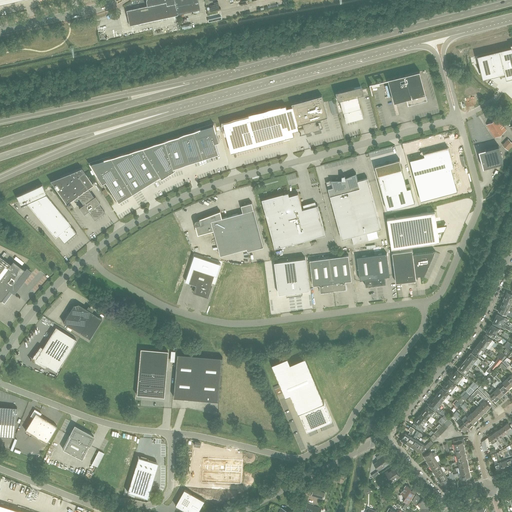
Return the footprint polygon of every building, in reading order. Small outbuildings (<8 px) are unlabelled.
[(126,10),(129,25),(177,15),(174,0),(145,0),(146,1),(146,2),(147,6),(126,10)] [(200,9),(198,1),(197,0),(174,0),(176,6),(178,14),(200,9)] [(502,50),(478,56),(480,63),(479,63),(481,70),(482,69),(483,73),(486,72),(489,72),(490,75),(491,75),(491,76),(496,75),(496,74),(504,72),(505,73),(506,79),(511,77),(511,43),(511,44),(511,47),(502,49),(502,50)] [(427,100),(420,71),(388,78),(394,102),(406,98),(408,105),(419,102),(421,101),(427,100)] [(357,86),(338,91),(339,95),(340,98),(340,99),(338,99),(338,100),(340,99),(343,112),(344,112),(346,122),(357,119),(356,119),(362,117),(363,117),(361,107),(358,95),(360,94),(360,95),(363,95),(362,92),(360,85),(357,86)] [(249,115),(221,122),(223,129),(225,129),(225,130),(227,136),(231,153),(283,138),(290,137),(294,136),(293,131),(299,129),(298,124),(303,123),(305,132),(305,133),(311,131),(313,131),(320,129),(322,128),(323,128),(323,127),(321,121),(316,122),(315,120),(317,119),(328,116),(324,103),(322,95),(292,103),(293,106),(287,108),(286,105),(281,106),(280,106),(249,114),(249,115)] [(506,130),(497,117),(487,124),(495,137),(506,130)] [(90,163),(89,163),(96,174),(97,175),(102,183),(105,181),(118,202),(159,176),(161,179),(175,170),(174,168),(219,153),(216,143),(220,141),(217,131),(214,123),(214,124),(214,125),(201,129),(163,141),(164,144),(145,150),(143,147),(144,147),(143,147),(103,159),(103,160),(90,164),(90,163)] [(511,142),(510,140),(503,146),(508,150),(511,146),(511,142)] [(484,167),(503,162),(499,145),(486,149),(485,149),(481,150),(483,156),(481,157),(484,167)] [(421,200),(457,191),(457,190),(451,168),(453,167),(454,167),(453,167),(448,146),(424,153),(424,152),(423,153),(424,153),(424,156),(410,159),(410,160),(421,200)] [(400,159),(375,166),(376,170),(387,209),(415,202),(411,187),(407,188),(406,183),(401,164),(400,159)] [(100,214),(104,211),(98,203),(99,202),(100,202),(95,195),(94,196),(87,187),(93,183),(85,173),(81,167),(50,180),(54,186),(66,203),(67,204),(71,202),(69,200),(77,195),(83,204),(79,207),(83,214),(84,213),(85,212),(86,214),(86,213),(87,212),(87,213),(88,212),(87,211),(88,210),(94,219),(98,215),(100,214)] [(381,228),(369,182),(368,177),(358,180),(356,173),(346,177),(345,175),(342,176),(342,179),(331,179),(333,187),(328,188),(329,192),(342,238),(352,236),(354,243),(369,239),(367,232),(381,228)] [(70,224),(66,219),(64,216),(57,208),(54,205),(55,205),(46,194),(47,194),(42,184),(16,195),(19,202),(21,205),(23,205),(24,206),(26,205),(25,203),(26,203),(27,203),(55,236),(60,232),(67,240),(70,236),(71,237),(75,233),(75,232),(76,232),(70,225),(71,225),(70,224)] [(302,209),(298,193),(289,195),(288,192),(283,193),(262,199),(275,247),(326,234),(318,204),(302,209)] [(252,202),(241,205),(243,212),(233,214),(243,249),(247,248),(247,250),(264,246),(254,209),(252,202)] [(243,249),(233,214),(222,217),(220,211),(197,219),(197,220),(197,221),(197,222),(196,222),(196,223),(195,223),(198,234),(214,230),(220,255),(243,249)] [(435,211),(387,218),(392,248),(434,242),(435,242),(440,241),(442,236),(441,235),(444,230),(438,231),(437,226),(435,211)] [(121,258),(118,260),(121,262),(165,287),(178,290),(189,256),(179,235),(173,225),(121,258)] [(434,254),(435,250),(413,253),(412,249),(392,252),(395,275),(396,282),(416,279),(416,275),(420,274),(420,275),(425,274),(426,272),(425,272),(433,253),(434,254)] [(376,284),(379,284),(386,283),(385,276),(390,276),(387,252),(372,254),(376,284)] [(366,286),(376,284),(372,254),(357,256),(360,279),(365,279),(366,286)] [(16,290),(19,287),(31,270),(26,267),(25,269),(23,268),(13,260),(10,263),(0,255),(0,299),(1,300),(9,289),(14,293),(16,291),(16,290)] [(194,255),(186,281),(189,282),(196,284),(194,291),(201,294),(204,295),(208,296),(212,284),(211,284),(215,275),(217,275),(221,264),(194,255)] [(346,288),(346,285),(345,281),(352,280),(348,255),(329,257),(333,290),(346,288)] [(310,289),(305,257),(275,261),(279,293),(286,292),(287,296),(302,294),(302,290),(310,289)] [(320,284),(320,288),(320,292),(333,290),(329,257),(310,260),(313,285),(320,284)] [(263,263),(243,265),(245,285),(247,294),(247,300),(267,298),(268,298),(268,296),(267,296),(263,263)] [(511,302),(511,299),(505,296),(504,298),(503,300),(503,301),(511,304),(511,302)] [(501,304),(500,306),(511,311),(511,306),(510,306),(510,305),(502,302),(501,304)] [(85,307),(85,308),(78,304),(74,305),(70,312),(69,311),(63,321),(89,338),(102,318),(85,307)] [(511,316),(511,311),(500,306),(500,308),(499,308),(498,310),(499,310),(498,311),(506,314),(511,317),(511,316)] [(496,316),(495,318),(502,322),(504,319),(507,321),(508,319),(497,313),(497,314),(496,314),(495,316),(496,316)] [(511,327),(503,322),(502,322),(495,318),(494,319),(493,321),(493,322),(502,327),(505,328),(511,332),(511,330),(511,327)] [(490,327),(489,328),(496,333),(497,331),(498,331),(500,329),(492,324),(491,325),(491,324),(489,326),(490,327)] [(33,361),(34,361),(45,367),(46,364),(57,371),(76,339),(56,326),(43,347),(40,346),(33,356),(32,357),(32,358),(32,359),(33,360),(33,361)] [(496,333),(489,328),(488,330),(487,329),(486,331),(487,332),(486,332),(497,339),(498,337),(501,339),(502,337),(496,333)] [(495,341),(493,340),(485,334),(484,335),(484,334),(483,336),(483,337),(482,338),(492,345),(495,341)] [(479,341),(479,342),(482,344),(481,345),(485,348),(485,347),(486,348),(487,348),(489,349),(492,345),(482,338),(481,339),(479,341)] [(486,348),(485,348),(481,345),(482,344),(479,342),(478,343),(477,343),(476,345),(475,347),(485,354),(486,352),(489,355),(491,352),(487,349),(486,350),(485,349),(486,348)] [(472,351),(481,357),(484,359),(485,357),(482,355),(484,353),(484,354),(485,354),(475,347),(474,348),(472,350),(472,351)] [(142,394),(147,395),(163,396),(164,386),(165,386),(168,350),(140,348),(136,394),(142,395),(142,394)] [(469,355),(468,356),(474,361),(478,364),(481,360),(479,358),(471,352),(470,353),(470,352),(468,354),(469,355)] [(182,397),(203,399),(204,399),(204,400),(216,401),(216,402),(216,400),(217,400),(219,401),(223,357),(178,353),(174,397),(182,397)] [(465,359),(464,360),(468,363),(467,363),(470,366),(471,365),(473,367),(475,365),(473,363),(474,361),(468,356),(467,357),(466,357),(465,359)] [(318,426),(332,420),(324,402),(323,398),(322,397),(314,379),(305,357),(290,364),(289,361),(288,357),(272,364),(284,392),(285,396),(288,395),(290,394),(294,404),(298,413),(299,413),(300,414),(307,431),(318,426)] [(462,363),(461,364),(467,370),(469,368),(470,368),(471,367),(470,366),(467,363),(468,363),(464,360),(463,361),(461,363),(462,363)] [(223,362),(219,409),(234,416),(246,417),(245,423),(265,414),(262,407),(261,407),(242,364),(223,362)] [(470,372),(467,370),(461,364),(460,366),(459,365),(458,367),(458,368),(465,374),(468,376),(469,375),(469,374),(470,372)] [(454,372),(453,374),(462,381),(465,377),(457,370),(456,370),(454,372)] [(502,382),(496,375),(492,372),(490,374),(494,377),(494,376),(499,382),(496,384),(504,392),(505,393),(508,390),(507,389),(508,388),(502,382)] [(462,381),(453,374),(452,375),(452,374),(450,376),(451,377),(450,377),(459,384),(462,381)] [(511,384),(511,383),(507,378),(502,382),(508,388),(509,389),(511,386),(511,385),(511,384)] [(447,382),(446,383),(455,390),(458,387),(457,385),(449,379),(448,379),(446,381),(447,382)] [(443,386),(443,387),(452,394),(455,390),(446,383),(445,384),(444,384),(443,386)] [(503,394),(504,392),(496,384),(495,386),(496,388),(494,390),(500,396),(501,397),(503,394)] [(478,387),(486,395),(488,393),(482,387),(480,385),(478,387)] [(439,391),(438,392),(445,397),(448,400),(451,396),(442,388),(441,389),(441,388),(439,390),(439,391)] [(487,411),(490,408),(489,407),(490,406),(485,400),(487,398),(482,393),(478,388),(475,390),(478,393),(480,395),(482,397),(480,399),(478,402),(480,404),(487,411)] [(498,398),(500,396),(494,390),(492,388),(489,391),(491,393),(490,395),(494,399),(496,401),(499,399),(498,398)] [(445,397),(438,392),(437,393),(435,395),(435,396),(439,399),(438,399),(441,402),(441,401),(442,401),(443,402),(444,400),(447,403),(449,401),(448,400),(445,397)] [(433,399),(431,400),(438,406),(440,408),(442,406),(441,405),(442,402),(441,401),(441,402),(438,399),(439,399),(435,396),(434,397),(432,399),(433,399)] [(438,406),(431,400),(430,402),(430,401),(428,403),(429,404),(428,404),(436,411),(437,409),(440,411),(441,409),(440,408),(438,406)] [(482,414),(482,415),(487,411),(480,404),(478,402),(476,400),(474,402),(476,404),(478,406),(476,408),(482,414)] [(0,435),(12,436),(14,436),(17,407),(14,407),(0,405),(0,435)] [(425,409),(424,410),(430,415),(433,417),(436,415),(434,413),(435,412),(427,406),(426,407),(426,406),(424,408),(425,409)] [(480,415),(482,414),(476,408),(471,412),(477,418),(478,419),(481,416),(480,415)] [(33,417),(32,417),(25,429),(46,442),(57,425),(40,415),(41,413),(35,409),(31,416),(33,417)] [(421,413),(421,414),(424,416),(423,417),(427,420),(427,419),(428,420),(430,418),(432,419),(433,417),(430,415),(424,410),(423,411),(422,411),(421,413)] [(476,420),(477,418),(471,412),(467,417),(473,423),(474,423),(477,421),(476,420)] [(418,417),(417,418),(424,424),(425,422),(426,422),(428,421),(427,420),(423,417),(424,416),(421,414),(420,415),(419,415),(418,417)] [(446,420),(442,417),(438,421),(442,425),(444,422),(446,420)] [(471,424),(473,423),(467,417),(463,421),(469,427),(469,428),(472,425),(471,424)] [(421,426),(424,424),(417,418),(416,419),(415,419),(414,421),(414,422),(412,425),(422,432),(424,429),(421,426)] [(460,421),(461,422),(458,425),(465,432),(468,429),(467,428),(469,427),(463,421),(462,420),(460,421)] [(511,423),(510,421),(511,424),(510,425),(508,423),(503,426),(507,432),(511,428),(511,423)] [(74,426),(70,435),(63,449),(82,459),(89,445),(93,436),(82,430),(81,431),(78,429),(79,428),(78,428),(74,426)] [(511,439),(507,432),(503,426),(498,430),(502,436),(506,433),(510,440),(511,439)] [(498,430),(493,433),(497,439),(501,437),(504,442),(506,440),(502,436),(498,430)] [(409,445),(411,446),(415,439),(418,436),(420,432),(417,431),(415,434),(413,438),(411,436),(406,443),(409,446),(409,445)] [(411,436),(408,434),(405,433),(400,440),(404,442),(404,441),(406,443),(411,436)] [(503,447),(497,439),(493,433),(487,437),(492,443),(495,441),(500,449),(503,447)] [(114,445),(106,472),(123,477),(133,444),(119,440),(116,439),(114,445)] [(416,449),(420,442),(415,439),(411,446),(410,447),(414,449),(414,448),(416,449)] [(459,442),(458,439),(453,441),(455,449),(464,448),(465,447),(464,444),(463,444),(462,442),(459,442)] [(420,442),(416,449),(416,450),(419,452),(419,451),(421,452),(423,450),(424,451),(425,451),(433,443),(431,440),(425,445),(420,442)] [(503,469),(509,467),(506,457),(503,449),(501,450),(503,458),(500,459),(503,469)] [(426,459),(427,461),(434,457),(437,455),(435,451),(432,453),(431,451),(423,456),(425,460),(426,459)] [(378,459),(376,460),(377,461),(374,464),(379,470),(382,467),(381,466),(387,462),(383,456),(382,456),(381,454),(376,457),(378,459)] [(497,471),(503,469),(500,459),(498,455),(496,456),(498,462),(495,464),(497,471)] [(129,484),(127,491),(140,495),(141,492),(145,493),(148,494),(150,488),(157,462),(146,459),(140,457),(138,456),(129,484)] [(434,457),(427,461),(426,462),(428,465),(429,464),(430,466),(437,462),(434,457)] [(203,458),(202,482),(241,484),(242,460),(203,458)] [(437,462),(430,466),(429,467),(432,470),(433,471),(440,467),(437,462)] [(468,465),(459,467),(461,473),(469,471),(470,471),(469,467),(468,467),(468,465)] [(436,475),(437,476),(444,472),(440,467),(433,471),(433,472),(435,475),(436,475)] [(388,480),(389,480),(391,483),(400,477),(398,474),(399,473),(397,471),(396,472),(395,470),(393,472),(390,469),(384,473),(387,476),(385,477),(388,480)] [(469,473),(469,471),(461,473),(454,475),(455,477),(459,476),(461,483),(469,481),(468,478),(471,477),(470,473),(469,473)] [(444,472),(437,476),(436,477),(438,480),(439,480),(440,481),(447,477),(444,472)] [(442,487),(443,487),(444,489),(450,486),(448,484),(450,482),(455,478),(455,477),(454,475),(453,475),(450,476),(447,477),(440,481),(439,482),(442,487)] [(365,484),(364,488),(363,492),(369,493),(370,489),(372,489),(372,488),(365,484)] [(411,488),(405,485),(400,493),(402,494),(403,501),(409,504),(415,494),(411,492),(411,491),(410,490),(411,488)] [(184,489),(175,505),(188,511),(198,511),(205,500),(184,489)] [(429,506),(429,505),(423,498),(422,499),(420,499),(416,495),(412,501),(416,505),(418,503),(422,508),(420,511),(422,511),(427,511),(430,508),(431,508),(432,508),(432,507),(432,506),(431,506),(431,505),(430,505),(430,506),(429,506)] [(320,511),(321,508),(307,503),(304,511),(320,511)]
